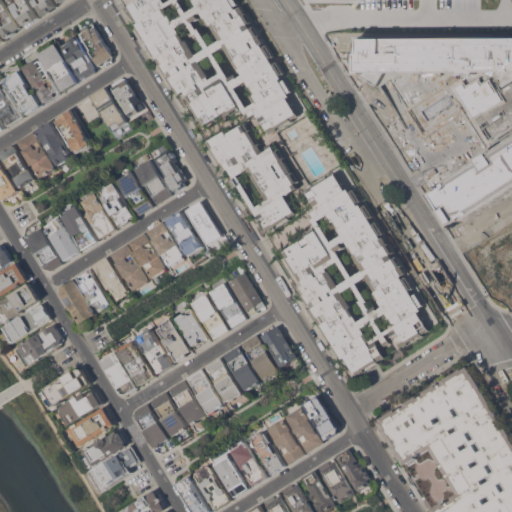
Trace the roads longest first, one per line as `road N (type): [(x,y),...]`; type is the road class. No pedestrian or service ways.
road 1 (residential): [(99,0),(411,511)]
road 2 (tertiary): [(488,324),(290,0)]
road 3 (residential): [(0,214),(182,511)]
road 4 (residential): [(44,287),(211,181)]
road 5 (residential): [(119,410),(285,305)]
road 6 (residential): [(0,141),(134,57)]
road 7 (residential): [(230,511),(361,429)]
road 8 (residential): [(473,331),(349,409)]
road 9 (tertiary): [(282,33),(349,139)]
